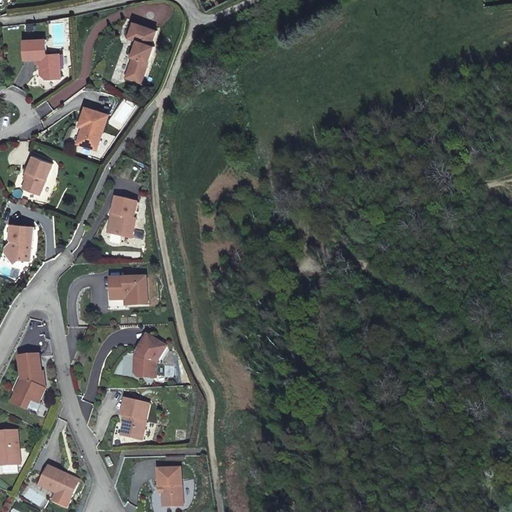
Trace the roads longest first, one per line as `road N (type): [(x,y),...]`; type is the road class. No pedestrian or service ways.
road 1 (track): [(35,294),(61,269),(115,158),(171,91),(193,32),(192,5),(178,0)]
road 2 (residential): [(105,483),(80,430),(53,312),(35,294),(0,355)]
